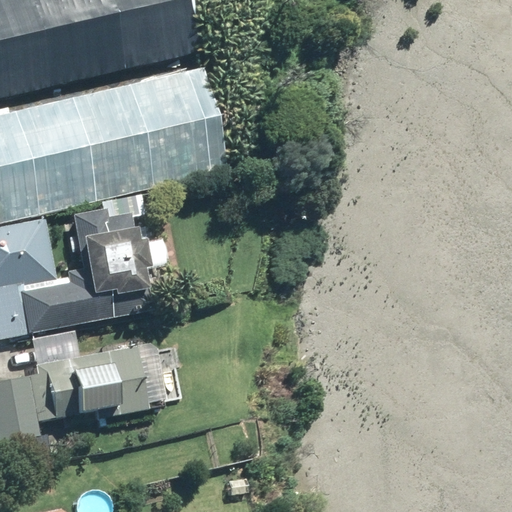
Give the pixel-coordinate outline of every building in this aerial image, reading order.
[(182,0),(0,0),(0,101),(195,56),(182,0)] [(198,72),(0,116),(0,227),(223,176),(198,72)] [(0,230),(0,342),(143,316),(125,218),(100,223),(99,214),(65,220),(70,246),(67,247),(73,275),(59,278),(61,286),(17,295),(16,291),(48,285),(37,224),(0,230)] [(0,383),(0,446),(32,440),(31,435),(158,411),(147,349),(72,362),(67,335),(24,343),(30,378),(0,383)] [(241,482),(223,484),(225,499),(242,497),(241,482)]
